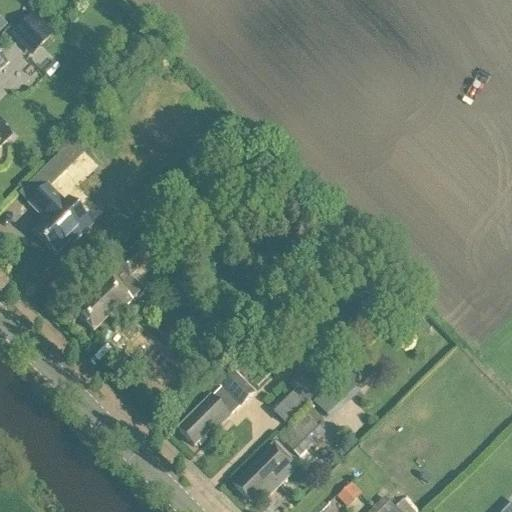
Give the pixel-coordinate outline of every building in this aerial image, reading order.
[(9,37),(30,59),(53,36),(32,15),(9,37)] [(0,150),(10,140),(0,129),(0,150)] [(81,177),(61,156),(43,174),(63,195),(81,177)] [(45,226),(34,237),(55,259),(71,243),(74,246),(92,229),(67,204),(64,207),(48,190),(28,209),(45,226)] [(141,293),(148,286),(144,282),(159,267),(152,259),(160,252),(147,238),(115,269),(118,273),(74,316),(93,336),(110,320),(112,323),(127,309),(126,308),(142,293),(141,293)] [(253,396),(235,377),(177,434),(194,451),(208,437),(210,439),(253,396)] [(299,461),(324,437),(307,419),(289,435),(286,432),(278,440),(299,461)] [(273,449),(233,489),(245,502),(249,499),(252,503),(260,495),(267,502),(293,476),(286,469),(290,466),(273,449)] [(334,502),(344,511),(346,511),(359,499),(348,488),(334,502)] [(392,511),(394,511),(384,501),(372,511),(392,511)]
